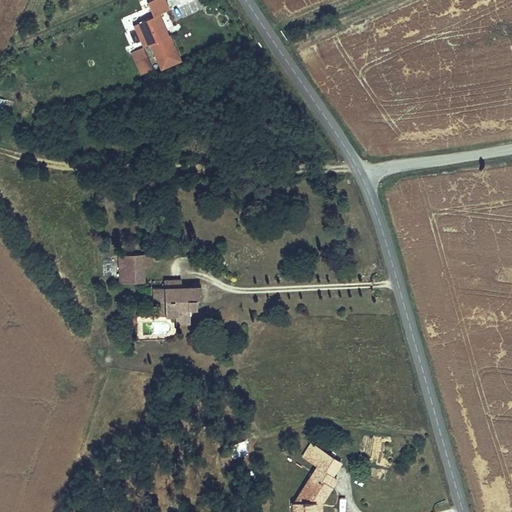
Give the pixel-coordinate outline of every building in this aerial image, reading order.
[(167,11),(162,0),(149,0),(145,2),(147,6),(151,17),(134,23),(143,46),(150,43),(159,68),(180,61),(170,36),(167,37),(162,39),(159,32),(164,30),(158,15),(167,11)] [(151,17),(147,6),(119,17),(117,20),(130,52),(142,47),(143,46),(134,23),(151,17)] [(142,47),(130,52),(139,75),(151,70),(142,47)] [(159,253),(125,254),(125,264),(152,264),(159,264),(159,253)] [(152,264),(125,264),(125,281),(152,282),(152,264)] [(184,284),(167,285),(169,320),(178,319),(178,325),(195,324),(195,314),(200,313),(200,303),(199,290),(184,290),(184,284)] [(164,287),(153,287),(153,314),(164,314),(164,287)] [(313,447),(309,444),(300,456),(305,459),(313,447)] [(313,447),(305,459),(311,462),(313,460),(317,463),(324,454),(313,447)] [(317,463),(314,467),(329,476),(337,462),(324,454),(317,463)] [(293,499),(290,499),(289,511),(309,511),(310,501),(317,501),(333,479),(329,476),(314,467),(293,499)] [(317,511),(317,501),(310,501),(309,511),(317,511)]
